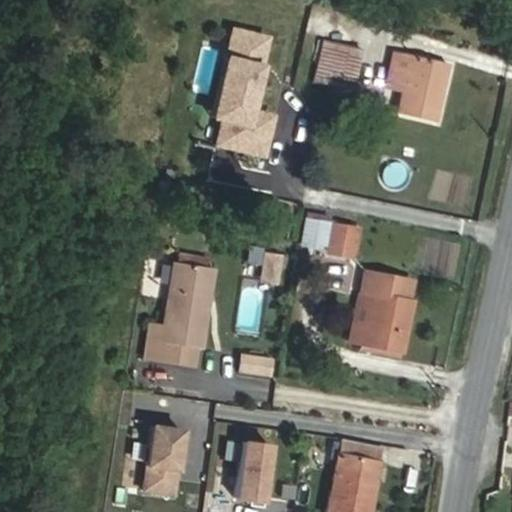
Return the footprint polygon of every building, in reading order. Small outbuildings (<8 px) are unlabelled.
[(351,91),(361,48),(321,39),(311,81),(351,91)] [(434,121),(447,62),(393,49),(384,88),(401,92),(396,113),(434,121)] [(276,95),(286,69),(248,54),(237,80),(276,95)] [(406,184),(404,163),(384,164),(385,186),(406,184)] [(328,245),(331,226),(306,222),(303,241),(328,245)] [(348,253),(352,229),(331,226),(328,245),(327,250),(348,253)] [(276,283),(280,255),(263,252),(259,280),(276,283)] [(200,348),(213,268),(172,261),(162,323),(156,360),(192,365),(195,347),(200,348)] [(400,350),(410,300),(405,299),(409,279),(362,270),(358,290),(369,292),(360,342),(400,350)] [(360,342),(369,292),(358,290),(349,341),(360,342)] [(156,360),(162,323),(149,321),(143,358),(156,360)] [(269,377),(271,356),(237,353),(235,374),(269,377)] [(248,511),(279,511),(293,413),(231,404),(216,507),(248,511)] [(367,511),(381,447),(340,438),(339,441),(335,459),(324,511),(367,511)] [(335,459),(339,441),(328,439),(324,457),(335,459)] [(147,461),(140,486),(166,493),(173,468),(147,461)]
